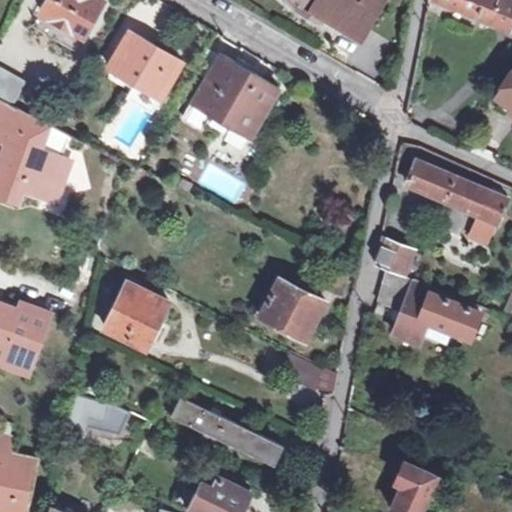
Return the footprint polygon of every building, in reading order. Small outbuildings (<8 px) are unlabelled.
[(45,0),(40,10),(85,36),(104,0),(45,0)] [(382,1),(380,0),(318,0),(313,10),(359,38),(382,1)] [(511,0),(440,0),(483,17),(484,14),(496,19),(497,17),(511,23),(511,0)] [(130,30),(127,36),(113,60),(109,67),(140,85),(135,94),(158,108),(184,62),(130,30)] [(113,60),(127,36),(118,31),(104,55),(113,60)] [(252,134),(279,87),(221,53),(193,100),(212,111),(233,123),(252,134)] [(0,97),(2,98),(13,104),(25,79),(13,73),(0,66),(0,97)] [(511,72),(497,95),(511,104),(511,72)] [(2,98),(0,97),(0,138),(7,141),(5,146),(14,149),(10,161),(6,159),(0,177),(0,193),(24,202),(28,189),(62,202),(69,177),(62,174),(68,157),(42,148),(51,122),(13,104),(2,98)] [(77,161),(68,157),(62,174),(69,177),(77,161)] [(417,158),(407,182),(498,222),(509,197),(417,158)] [(235,205),(247,184),(208,162),(196,183),(235,205)] [(387,266),(404,273),(413,248),(382,235),(377,262),(387,266)] [(384,298),(399,305),(408,308),(404,318),(399,332),(424,342),(427,334),(433,320),(452,328),(476,338),(486,312),(480,310),(436,291),(438,287),(404,273),(387,266),(384,298)] [(332,290),(287,269),(283,277),(263,315),(309,337),(332,290)] [(125,281),(104,327),(147,348),(167,300),(125,281)] [(482,306),(438,287),(436,291),(480,310),(482,306)] [(25,305),(22,314),(17,326),(29,330),(36,310),(25,305)] [(397,316),(404,318),(408,308),(399,305),(397,316)] [(17,326),(22,314),(3,306),(2,309),(0,308),(0,347),(7,350),(3,360),(7,362),(30,370),(33,371),(53,316),(36,310),(29,330),(17,326)] [(446,342),(452,328),(433,320),(427,334),(446,342)] [(318,386),(322,364),(293,350),(284,370),(318,386)] [(339,371),(322,364),(318,386),(335,390),(339,371)] [(104,424),(105,418),(124,420),(126,409),(112,402),(100,400),(78,395),(69,425),(87,429),(88,421),(104,424)] [(186,397),(178,417),(271,462),(281,442),(186,397)] [(0,432),(0,451),(12,454),(15,436),(0,432)] [(0,511),(25,511),(28,496),(20,495),(27,457),(12,454),(0,451),(0,511)] [(401,511),(418,511),(436,473),(405,459),(397,478),(403,481),(392,508),(401,511)] [(220,475),(214,488),(201,483),(189,508),(196,511),(241,511),(252,490),(220,475)] [(71,511),(61,507),(64,501),(57,497),(53,507),(52,511),(71,511)]
